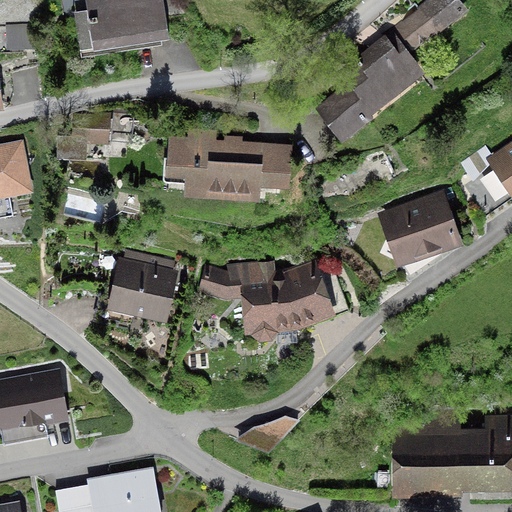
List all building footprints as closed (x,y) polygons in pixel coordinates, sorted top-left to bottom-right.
[(73,20),(78,51),(166,37),(160,0),(88,0),(87,0),(90,17),(73,20)] [(391,30),(393,32),(343,71),(352,82),(320,108),(341,136),(365,117),(360,110),(414,68),(404,55),(428,36),(411,15),(400,24),(399,23),(391,30)] [(31,46),(30,25),(7,26),(8,47),(31,46)] [(72,118),(70,140),(103,142),(105,119),(72,116),(72,118)] [(280,184),(285,179),(287,150),(238,147),(236,141),(231,139),(225,140),(222,146),(212,145),(213,133),(187,131),(186,139),(169,138),(166,185),(169,185),(169,182),(185,183),(184,186),(236,189),(235,198),(256,199),(257,191),(259,191),(257,183),(280,184)] [(511,144),(511,147),(491,162),(511,192),(511,144)] [(0,149),(0,217),(11,216),(6,192),(25,188),(17,146),(0,149)] [(383,218),(398,260),(453,240),(451,234),(454,229),(449,227),(439,198),(383,218)] [(115,288),(104,286),(97,318),(127,324),(131,322),(134,309),(160,315),(172,263),(124,252),(115,288)] [(257,339),(268,337),(274,331),(273,326),(293,324),(308,319),(310,325),(347,311),(326,256),(309,262),(312,271),(291,280),(282,276),(242,280),(247,328),(251,328),(251,333),(257,339)] [(226,286),(238,285),(237,274),(225,275),(226,286)] [(55,373),(0,383),(0,427),(17,424),(20,441),(46,436),(43,420),(62,416),(55,373)] [(395,487),(511,485),(510,417),(482,418),(482,438),(456,438),(455,409),(415,409),(415,424),(390,424),(392,494),(395,494),(395,487)] [(285,416),(254,426),(236,440),(269,452),(300,421),(285,416)] [(158,511),(152,472),(53,491),(57,511),(158,511)]
